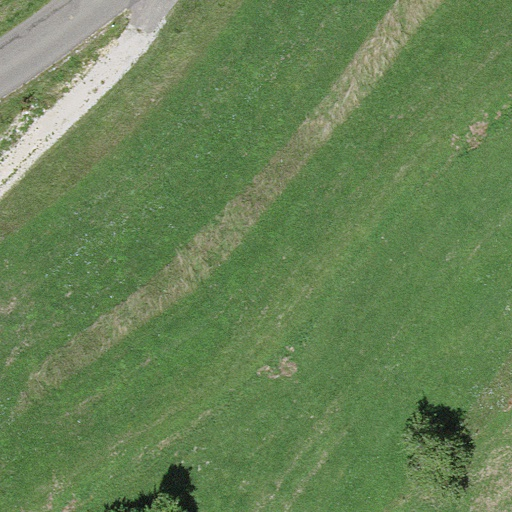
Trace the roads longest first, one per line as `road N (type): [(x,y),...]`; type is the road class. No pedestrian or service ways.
road 1 (track): [(0,182),(135,33),(154,0)]
road 2 (tertiary): [(0,67),(101,0)]
